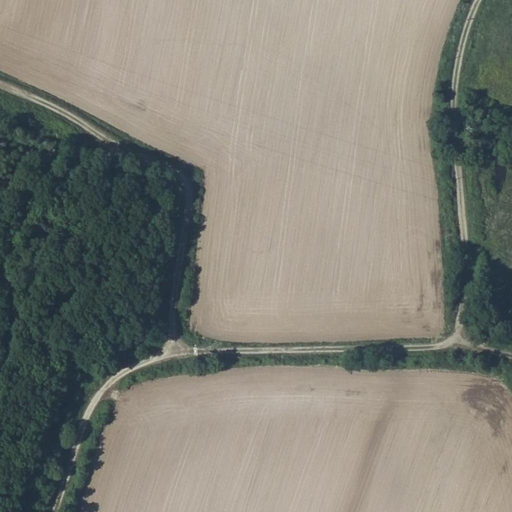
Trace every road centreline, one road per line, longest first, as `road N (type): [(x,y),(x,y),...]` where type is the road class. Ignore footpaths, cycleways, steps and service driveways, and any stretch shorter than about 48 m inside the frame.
road 1 (track): [(56,511),(80,435),(102,392),(128,370),(174,352),(404,349),(442,346),(453,336),(465,255),(453,83),(479,0)]
road 2 (track): [(0,85),(180,175),(189,187),(170,320),(174,352)]
